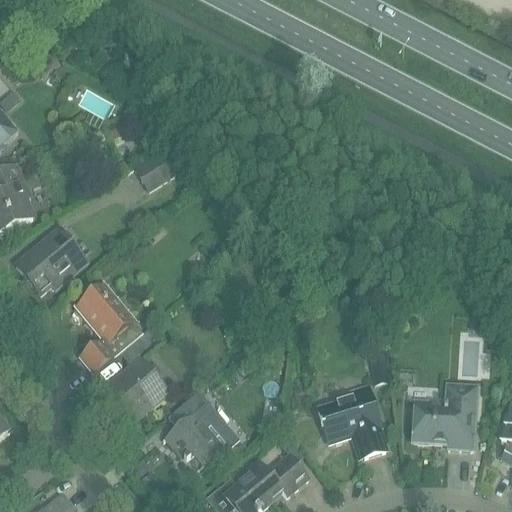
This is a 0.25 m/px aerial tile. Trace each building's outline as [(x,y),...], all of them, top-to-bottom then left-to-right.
[(18,86),(0,67),(0,85),(9,94),(18,86)] [(0,154),(1,154),(0,152),(0,150),(17,137),(0,116),(0,154)] [(134,172),(148,195),(174,179),(160,157),(134,172)] [(0,237),(33,223),(17,187),(23,185),(16,169),(0,176),(0,237)] [(62,238),(58,233),(15,269),(40,299),(52,290),(56,294),(65,286),(62,283),(84,264),(66,243),(68,241),(65,236),(62,238)] [(106,306),(96,294),(78,310),(103,340),(80,360),(95,378),(120,357),(143,338),(112,301),(106,306)] [(161,341),(152,331),(143,338),(120,357),(128,367),(143,354),(148,350),(149,352),(161,341)] [(128,431),(167,398),(139,363),(99,396),(128,431)] [(472,455),(476,391),(447,390),(446,410),(415,408),(413,446),(448,448),(447,453),(472,455)] [(367,391),(351,396),(353,404),(319,414),(322,427),(320,428),(321,432),(323,431),(327,444),(356,435),(364,462),(385,455),(377,428),(379,427),(367,391)] [(177,433),(162,445),(163,446),(167,442),(181,459),(179,461),(183,465),(183,466),(195,480),(215,464),(216,465),(218,464),(217,462),(223,457),(237,446),(198,400),(200,399),(199,397),(197,399),(196,398),(168,422),(177,433)] [(511,415),(504,429),(508,431),(501,445),(508,449),(501,463),(511,469),(511,415)] [(268,478),(258,467),(246,477),(249,480),(224,501),(232,511),(264,511),(272,506),(269,502),(279,493),(286,502),(308,484),(289,461),(268,478)] [(72,511),(61,498),(44,511),(72,511)]
